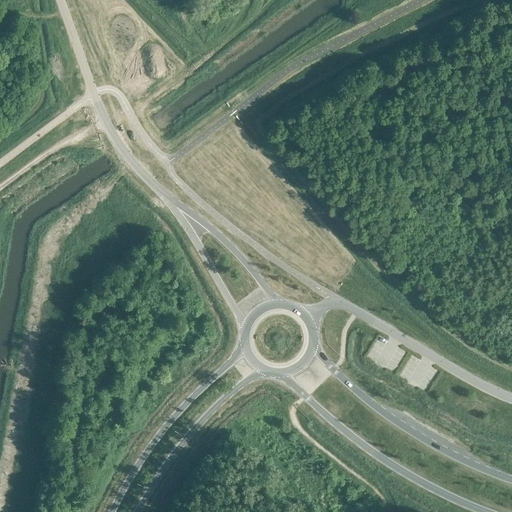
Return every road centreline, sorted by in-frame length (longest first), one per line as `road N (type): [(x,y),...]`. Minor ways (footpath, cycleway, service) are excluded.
road 1 (secondary): [(285,373),(389,463),(484,511)]
road 2 (secondary): [(511,479),(396,421),(313,346)]
road 3 (unclassified): [(170,201),(147,184),(110,131),(60,0)]
road 4 (unclassified): [(305,316),(337,303),(511,399)]
road 5 (secondary): [(245,345),(152,443),(111,511)]
road 6 (secondary): [(137,511),(206,415),(264,371)]
road 7 (unclassified): [(278,305),(236,252),(170,201)]
road 8 (unclassified): [(170,201),(246,328)]
road 9 (track): [(106,122),(0,187)]
